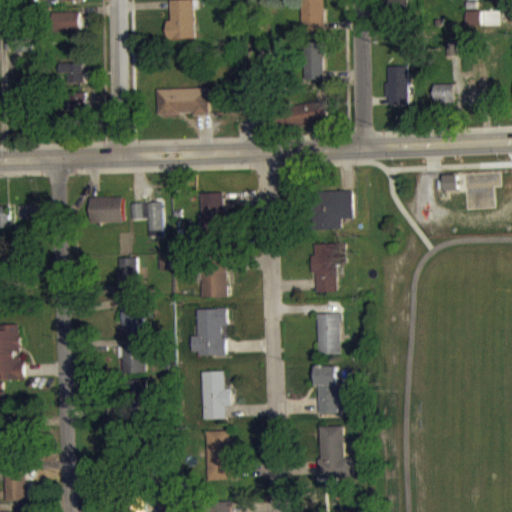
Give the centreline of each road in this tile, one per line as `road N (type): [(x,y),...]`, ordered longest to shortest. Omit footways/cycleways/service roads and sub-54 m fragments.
road 1 (tertiary): [(0,166),(268,160),(511,143)]
road 2 (residential): [(268,160),(279,511)]
road 3 (residential): [(59,165),(70,511)]
road 4 (residential): [(118,0),(121,162)]
road 5 (residential): [(356,0),(365,153)]
